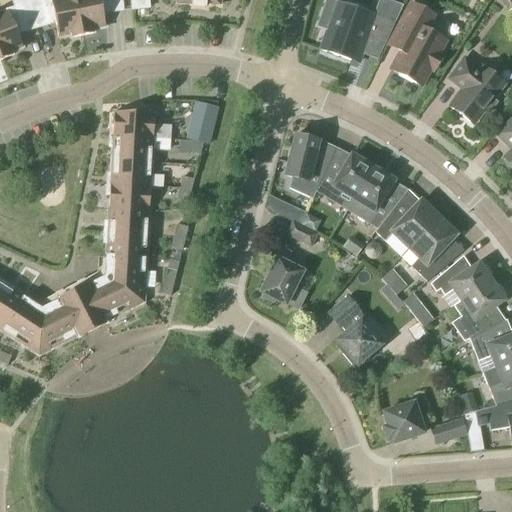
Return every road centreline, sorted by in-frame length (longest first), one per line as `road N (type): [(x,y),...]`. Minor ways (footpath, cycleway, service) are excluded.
road 1 (residential): [(511,466),(356,477),(338,422),(304,371),(230,320),(226,281),(279,82)]
road 2 (residential): [(0,128),(91,97),(132,71),(198,69),(279,82)]
road 3 (residential): [(279,82),(438,174),(511,255)]
